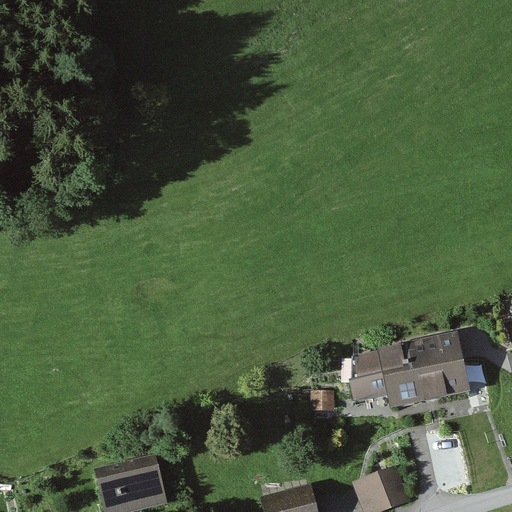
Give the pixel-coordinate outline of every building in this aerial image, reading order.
[(470,339),(371,360),(376,385),(401,380),(408,413),(482,398),(470,339)] [(339,396),(316,397),(317,419),(340,418),(339,396)] [(171,457),(109,471),(118,511),(175,511),(184,510),(171,457)] [(399,472),(357,487),(365,511),(401,511),(411,508),(399,472)] [(326,511),(320,488),(271,501),(274,511),(326,511)]
